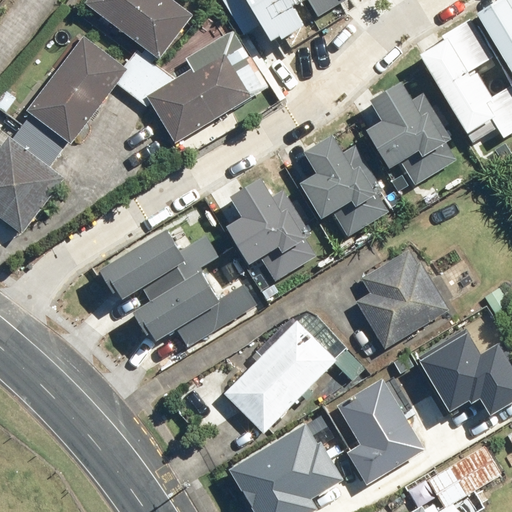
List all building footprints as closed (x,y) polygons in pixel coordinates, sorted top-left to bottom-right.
[(237,29),(189,58),(198,71),(181,80),(156,62),(162,54),(167,57),(199,14),(179,0),(88,0),(87,3),(148,48),(145,53),(140,49),(128,65),(80,30),(55,64),(62,69),(31,111),(34,114),(16,139),(13,136),(0,153),(0,213),(28,235),(70,178),(53,166),(72,140),(77,144),(122,84),(146,105),(154,100),(181,144),(231,114),(238,126),(281,101),(237,29)] [(227,0),(245,32),(265,21),(274,38),(283,33),(285,37),(308,24),(294,0),(227,0)] [(311,0),(325,22),(349,8),(344,0),(311,0)] [(511,0),(501,0),(474,19),(511,74),(511,0)] [(467,23),(417,57),(477,144),(501,128),(511,142),(511,141),(511,94),(501,101),(483,75),(497,66),(467,23)] [(447,133),(410,79),(380,99),(393,117),(372,131),(409,184),(453,154),(442,137),(447,133)] [(377,185),(339,131),(310,151),(323,168),(302,183),(339,236),(383,205),(372,189),(377,185)] [(308,232),(271,178),(242,198),(254,215),(233,230),(270,283),(315,252),(303,236),(308,232)] [(189,258),(173,230),(91,277),(107,305),(136,288),(147,307),(132,315),(148,341),(174,326),(185,345),(255,305),(243,285),(219,299),(205,275),(185,287),(173,267),(189,258)] [(224,239),(208,249),(222,271),(238,262),(224,239)] [(411,248),(365,276),(375,292),(360,301),(389,349),(455,310),(425,261),(421,264),(411,248)] [(511,300),(503,285),(487,295),(500,315),(511,307),(511,300)] [(301,319),(228,393),(268,433),(336,363),(356,382),(368,369),(350,352),(343,359),(301,319)] [(422,353),(455,407),(473,396),(476,401),(487,394),(498,411),(511,402),(511,354),(502,338),(482,350),(468,326),(422,353)] [(388,377),(342,406),(365,443),(350,453),(372,487),(433,449),(388,377)] [(233,464),(260,511),(313,511),(323,506),(315,493),(349,474),(327,436),(321,439),(310,420),(233,464)] [(489,444),(431,480),(447,507),(505,472),(489,444)]
